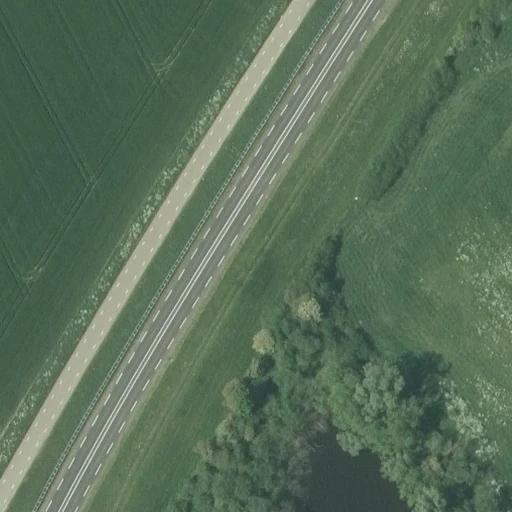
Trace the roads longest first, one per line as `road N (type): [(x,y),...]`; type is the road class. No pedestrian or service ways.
road 1 (primary): [(64,511),(159,340),(376,0)]
road 2 (unclassified): [(304,0),(0,498)]
